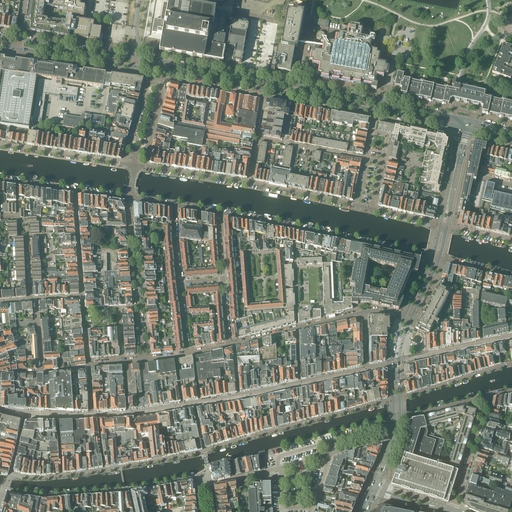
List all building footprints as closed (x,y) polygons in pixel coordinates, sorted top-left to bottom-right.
[(29,0),(26,20),(26,21),(27,21),(26,30),(31,31),(40,32),(44,33),(50,33),(51,34),(51,31),(55,32),(55,33),(55,34),(56,34),(69,36),(70,36),(70,32),(74,33),(74,36),(74,37),(78,38),(83,38),(84,38),(88,39),(89,39),(90,39),(89,39),(90,39),(94,40),(95,40),(99,41),(100,41),(101,33),(107,34),(108,25),(107,25),(106,26),(105,26),(100,25),(100,28),(99,28),(98,28),(94,27),(94,26),(94,22),(78,20),(76,20),(76,23),(73,22),(74,15),(79,16),(83,16),(84,17),(85,8),(85,6),(82,6),(81,6),(81,4),(79,4),(79,0),(29,0)] [(171,0),(171,5),(172,3),(176,4),(176,0),(189,0),(191,3),(195,4),(197,2),(197,1),(202,1),(202,3),(208,4),(208,0),(210,0),(209,10),(214,10),(215,0),(171,0)] [(152,32),(152,33),(162,34),(162,40),(161,41),(160,46),(160,50),(160,51),(161,51),(164,52),(171,53),(182,55),(202,58),(222,62),(223,62),(223,61),(224,58),(225,52),(226,47),(225,47),(224,47),(225,40),(226,33),(225,33),(224,33),(224,30),(225,28),(231,29),(227,46),(235,47),(234,52),(233,61),(235,62),(235,61),(240,62),(239,63),(240,63),(241,63),(241,62),(242,59),(242,58),(242,57),(243,54),(243,53),(244,49),(244,48),(244,47),(246,47),(247,47),(247,43),(245,42),(245,41),(246,40),(246,37),(246,36),(247,31),(247,30),(248,27),(248,25),(248,24),(238,22),(236,22),(232,21),(231,24),(226,23),(227,14),(216,13),(215,13),(215,12),(216,11),(214,10),(209,10),(176,4),(172,3),(171,5),(170,4),(164,3),(163,4),(161,20),(155,19),(154,21),(152,32)] [(6,28),(8,14),(9,11),(9,8),(7,7),(6,16),(3,15),(2,23),(1,23),(0,27),(1,27),(6,28)] [(281,46),(295,49),(297,49),(304,14),(288,11),(281,46)] [(329,21),(314,18),(313,25),(328,27),(329,21)] [(389,33),(391,24),(379,22),(376,22),(375,28),(375,29),(374,33),(389,36),(389,33)] [(379,43),(376,43),(374,42),(375,36),(369,35),(370,34),(370,31),(359,29),(360,26),(352,25),(352,27),(341,25),(339,36),(328,34),(327,39),(324,38),(325,35),(324,35),(324,34),(324,33),(323,33),(323,32),(322,32),(321,31),(320,31),(319,31),(319,32),(318,32),(317,32),(317,33),(317,34),(316,34),(316,35),(316,36),(316,37),(317,38),(318,39),(319,40),(320,40),(321,40),(320,43),(316,43),(314,53),(310,53),(309,60),(312,61),(311,72),(321,74),(321,77),(371,86),(371,89),(376,90),(377,84),(382,85),(384,74),(388,75),(389,67),(385,66),(387,56),(377,54),(379,43)] [(511,47),(503,44),(492,73),(510,80),(511,77),(511,76),(511,47)] [(295,49),(281,46),(279,46),(276,59),(273,59),(271,71),(274,71),(275,71),(277,71),(278,70),(290,72),(293,57),(295,49)] [(60,66),(16,60),(10,59),(5,58),(3,72),(4,73),(14,74),(37,78),(30,122),(35,122),(38,123),(42,123),(46,94),(56,96),(60,96),(60,95),(77,97),(78,88),(67,87),(68,84),(82,86),(82,84),(109,88),(111,74),(60,66)] [(395,85),(394,86),(397,86),(400,87),(400,88),(401,88),(400,93),(403,94),(406,94),(409,95),(411,96),(414,96),(416,97),(419,97),(422,98),(424,99),(427,99),(430,100),(433,101),(435,101),(438,102),(440,102),(442,103),(446,103),(449,104),(450,99),(452,100),(452,98),(452,99),(454,99),(455,99),(457,100),(460,100),(464,101),(469,102),(473,103),(476,104),(478,104),(479,105),(481,105),(481,106),(483,107),(482,111),(484,112),(487,113),(490,113),(493,114),(495,114),(497,115),(503,116),(506,117),(508,117),(511,118),(511,102),(509,102),(485,97),(486,91),(482,90),(482,91),(460,87),(458,86),(457,86),(455,85),(455,84),(455,82),(453,82),(452,82),(451,89),(448,89),(444,88),(438,87),(437,86),(426,84),(425,84),(420,83),(414,81),(413,81),(412,81),(407,80),(403,79),(403,80),(402,80),(404,74),(397,72),(396,78),(395,81),(395,82),(395,84),(395,85)] [(33,102),(37,78),(14,74),(4,73),(0,98),(0,120),(0,121),(0,122),(0,123),(0,125),(6,126),(10,127),(29,130),(30,122),(33,102)] [(140,92),(141,90),(141,88),(141,85),(142,86),(144,78),(133,77),(111,74),(109,88),(110,88),(110,85),(131,88),(131,89),(135,90),(135,91),(140,92)] [(178,91),(179,84),(170,82),(168,89),(178,91)] [(176,96),(175,102),(178,102),(182,103),(185,104),(185,99),(187,86),(179,84),(178,91),(176,96)] [(210,102),(207,121),(210,121),(214,100),(215,91),(210,90),(209,100),(209,102),(210,102)] [(214,100),(210,121),(213,122),(217,100),(219,91),(215,91),(214,100)] [(212,129),(212,130),(231,133),(231,130),(232,125),(227,124),(220,123),(223,106),(224,106),(227,93),(219,91),(217,100),(213,122),(212,129)] [(109,93),(106,113),(115,115),(118,103),(116,103),(118,97),(119,95),(119,93),(118,93),(117,95),(109,93)] [(227,106),(226,109),(230,110),(230,106),(235,107),(236,102),(237,95),(231,94),(228,106),(227,106)] [(235,107),(235,110),(238,111),(239,111),(242,111),(243,102),(244,96),(237,95),(236,102),(235,107)] [(243,102),(242,111),(251,113),(252,111),(253,102),(254,98),(244,96),(243,102)] [(135,108),(137,102),(125,99),(123,99),(118,97),(116,103),(118,103),(125,105),(135,108)] [(182,103),(178,102),(175,102),(165,99),(164,103),(176,106),(184,109),(185,104),(182,103)] [(291,131),(293,117),(289,116),(291,105),(277,102),(267,100),(266,102),(265,109),(269,110),(265,132),(265,133),(264,136),(268,137),(269,137),(273,138),(280,139),(281,135),(287,136),(286,140),(289,141),(289,139),(291,131)] [(176,106),(164,103),(163,108),(174,111),(178,112),(183,113),(184,109),(176,106)] [(136,108),(125,105),(122,117),(132,120),(136,108)] [(298,117),(300,106),(295,105),(293,117),(291,126),(291,131),(295,131),(296,131),(296,129),(294,128),(295,123),(296,117),(298,117)] [(226,109),(225,116),(234,118),(234,116),(237,117),(238,111),(235,110),(235,107),(230,106),(230,110),(226,109)] [(301,126),(304,111),(304,107),(302,107),(300,107),(300,106),(298,117),(298,119),(300,119),(299,125),(297,125),(296,129),(296,131),(294,142),(297,142),(299,131),(301,131),(302,126),(301,126)] [(163,108),(162,112),(175,116),(177,117),(178,113),(181,114),(180,117),(182,118),(183,114),(183,113),(178,112),(174,111),(163,108)] [(237,121),(236,125),(244,126),(255,128),(257,114),(251,113),(242,111),(239,111),(238,111),(237,117),(238,117),(237,121)] [(174,116),(175,116),(162,112),(160,116),(174,120),(174,121),(176,122),(177,119),(174,118),(174,116)] [(331,112),(329,123),(328,126),(333,126),(334,124),(352,127),(353,122),(360,123),(369,125),(370,120),(370,119),(331,112)] [(104,127),(105,118),(106,117),(82,113),(81,118),(64,115),(63,127),(80,129),(81,124),(104,127)] [(129,130),(130,126),(132,120),(122,117),(115,115),(112,126),(115,126),(114,132),(111,132),(111,133),(127,137),(128,133),(129,130)] [(174,120),(160,116),(160,117),(160,118),(159,119),(159,120),(159,121),(172,125),(174,121),(174,120)] [(232,125),(231,130),(243,133),(254,135),(255,128),(244,126),(236,125),(237,121),(233,120),(233,121),(232,125)] [(172,125),(159,121),(158,125),(173,130),(175,125),(172,125)] [(174,121),(172,125),(175,125),(173,130),(172,134),(173,135),(173,136),(172,139),(178,141),(177,142),(183,144),(183,147),(185,147),(185,149),(190,150),(201,152),(202,152),(203,143),(206,128),(205,128),(205,127),(199,126),(193,125),(188,124),(182,123),(179,122),(176,122),(174,121)] [(206,128),(203,143),(208,144),(217,146),(218,141),(241,146),(242,139),(243,133),(231,130),(231,133),(212,130),(212,129),(213,122),(210,121),(207,121),(206,128)] [(28,137),(27,145),(35,146),(37,133),(35,133),(36,124),(38,124),(38,123),(35,122),(34,126),(33,126),(32,132),(29,132),(28,137)] [(393,135),(391,142),(392,143),(392,142),(396,143),(398,135),(408,137),(407,142),(429,147),(430,142),(438,144),(436,153),(425,150),(422,168),(418,183),(423,184),(432,186),(432,185),(440,187),(445,166),(444,165),(447,150),(448,150),(449,144),(447,143),(447,141),(446,141),(444,138),(443,138),(443,135),(437,133),(396,124),(395,125),(393,135)] [(173,130),(158,125),(157,130),(165,132),(166,131),(170,132),(170,133),(172,134),(173,130)] [(28,137),(10,134),(9,134),(9,130),(9,129),(7,128),(6,134),(5,134),(0,133),(0,140),(4,141),(8,142),(9,142),(27,145),(28,137)] [(85,138),(85,137),(86,130),(80,129),(79,135),(76,152),(87,154),(88,142),(89,142),(89,139),(85,138)] [(358,129),(356,136),(366,138),(367,136),(367,134),(367,131),(368,131),(359,129),(358,129)] [(173,135),(172,134),(170,133),(165,132),(157,130),(156,131),(155,133),(156,134),(155,134),(158,135),(168,138),(172,139),(173,136),(173,135)] [(45,148),(47,132),(43,131),(43,134),(37,133),(35,146),(44,147),(44,148),(45,148)] [(96,141),(96,144),(94,155),(96,155),(102,156),(106,136),(107,132),(105,131),(105,133),(90,131),(89,137),(92,138),(92,141),(96,141)] [(126,142),(127,137),(111,133),(109,132),(107,132),(106,136),(108,137),(115,139),(120,140),(126,142)] [(243,133),(242,139),(243,139),(243,140),(253,142),(254,135),(243,133)] [(356,136),(355,142),(365,144),(365,142),(366,139),(366,138),(356,136)] [(163,146),(163,147),(164,147),(163,149),(162,155),(160,165),(166,166),(169,149),(170,144),(171,140),(166,138),(165,138),(164,143),(163,146)] [(115,158),(119,147),(119,146),(120,140),(115,139),(115,140),(119,141),(118,144),(114,143),(110,157),(115,158)] [(242,139),(241,146),(242,146),(243,146),(252,148),(253,142),(243,140),(243,139),(242,139)] [(202,152),(199,171),(205,172),(208,155),(213,155),(213,154),(216,154),(217,151),(209,150),(209,149),(208,147),(208,144),(203,143),(202,152)] [(484,155),(486,145),(478,143),(478,144),(473,144),(467,173),(466,172),(460,201),(466,202),(467,200),(467,198),(469,198),(472,184),(478,185),(480,176),(479,176),(480,171),(483,160),(483,159),(484,155)] [(158,146),(157,149),(154,164),(160,165),(162,155),(163,149),(164,147),(163,147),(158,146)] [(493,157),(496,147),(491,146),(488,161),(487,161),(492,162),(493,160),(492,160),(491,160),(491,156),(493,157)] [(121,159),(124,148),(119,147),(115,158),(116,158),(121,159)] [(503,159),(505,149),(500,148),(497,163),(501,164),(502,162),(499,162),(500,158),(503,159)] [(155,152),(151,152),(147,163),(154,164),(157,149),(156,149),(155,152)] [(187,169),(190,155),(190,150),(185,149),(184,152),(188,153),(187,157),(184,156),(182,168),(187,169)] [(217,151),(216,154),(220,155),(220,154),(223,155),(227,156),(227,159),(233,160),(231,174),(229,174),(229,176),(237,177),(239,160),(240,156),(239,156),(239,155),(236,154),(234,154),(234,152),(222,150),(217,149),(217,151)] [(313,151),(311,161),(319,163),(321,155),(321,153),(313,151)] [(190,155),(187,169),(199,171),(202,152),(201,152),(200,157),(199,157),(198,158),(197,158),(197,157),(198,156),(190,155)] [(213,155),(212,160),(215,161),(213,173),(217,174),(218,168),(219,163),(220,155),(216,154),(213,154),(213,155)] [(218,168),(217,174),(222,175),(223,162),(226,163),(227,159),(227,156),(223,155),(222,160),(223,161),(223,164),(219,163),(218,168)] [(338,155),(337,155),(336,166),(337,166),(348,168),(359,170),(361,160),(338,155)] [(226,163),(224,175),(229,176),(229,174),(231,174),(233,160),(227,159),(226,163)] [(290,163),(280,161),(280,163),(282,163),(281,168),(289,170),(290,163)] [(401,167),(401,165),(388,162),(386,167),(403,171),(404,168),(401,167)] [(497,163),(494,175),(499,176),(509,178),(510,174),(505,173),(506,170),(500,168),(501,164),(497,163)] [(316,172),(312,192),(318,193),(320,180),(321,178),(321,173),(322,167),(318,166),(318,170),(320,170),(320,173),(316,172)] [(358,175),(359,170),(348,168),(337,166),(336,174),(341,175),(342,172),(350,173),(358,175)] [(283,171),(277,170),(274,184),(279,185),(281,185),(283,171)] [(283,171),(281,185),(281,186),(287,187),(289,175),(288,175),(289,172),(283,171)] [(309,179),(307,191),(312,192),(316,172),(310,172),(309,179)] [(344,177),(340,198),(341,198),(345,199),(346,199),(348,185),(348,181),(349,178),(350,173),(342,172),(341,175),(341,176),(344,177)] [(336,177),(339,178),(336,197),(340,198),(344,177),(341,176),(341,175),(336,174),(336,177)] [(400,183),(402,178),(399,177),(385,174),(384,179),(400,183)] [(309,180),(290,176),(288,187),(307,191),(309,179),(309,180)] [(336,177),(331,176),(330,182),(328,195),(333,196),(336,180),(336,177)] [(325,181),(326,179),(324,179),(324,181),(320,180),(318,193),(323,194),(325,181)] [(485,186),(482,200),(483,201),(491,203),(489,209),(511,214),(511,196),(494,192),(496,184),(486,182),(485,186)] [(382,188),(390,190),(389,192),(390,192),(394,193),(395,188),(397,189),(397,187),(383,184),(382,188)] [(16,186),(7,185),(7,195),(7,200),(16,200),(16,186)] [(400,201),(398,210),(402,212),(407,191),(408,186),(404,185),(402,190),(400,201)] [(382,188),(380,196),(384,197),(385,192),(388,193),(388,192),(389,192),(390,190),(382,188)] [(395,188),(394,193),(392,199),(400,201),(402,190),(397,189),(395,188)] [(46,202),(46,190),(35,189),(35,199),(35,202),(38,202),(37,209),(34,209),(34,205),(35,205),(35,202),(31,202),(30,202),(30,206),(25,206),(25,210),(24,210),(24,211),(30,211),(30,209),(31,209),(31,218),(37,217),(41,217),(41,209),(41,208),(41,207),(46,207),(46,202)] [(52,191),(46,190),(46,202),(46,207),(41,207),(41,208),(41,209),(51,209),(51,207),(52,191)] [(415,193),(414,193),(409,213),(413,214),(416,202),(418,195),(418,194),(419,192),(415,191),(415,193)] [(73,195),(72,194),(67,193),(67,205),(67,208),(67,209),(62,208),(57,208),(57,211),(66,212),(66,214),(74,214),(73,195)] [(101,198),(94,197),(96,219),(91,218),(91,223),(91,225),(101,225),(101,224),(101,222),(101,198)] [(117,214),(117,201),(106,199),(107,210),(107,212),(107,213),(111,214),(111,209),(113,209),(113,212),(115,212),(115,219),(118,219),(117,214)] [(400,201),(392,199),(390,209),(398,210),(400,201)] [(488,215),(489,209),(491,203),(483,201),(482,200),(478,215),(482,216),(479,229),(484,230),(487,217),(488,215)] [(416,202),(413,214),(420,215),(422,203),(416,202)] [(466,203),(460,202),(458,212),(460,212),(464,213),(466,203)] [(142,222),(142,204),(135,203),(133,204),(134,223),(137,223),(139,221),(142,222)] [(142,222),(142,224),(142,226),(142,227),(143,227),(143,226),(147,227),(147,222),(152,223),(152,220),(147,220),(147,205),(142,204),(142,222)] [(41,209),(41,217),(42,217),(42,227),(54,227),(53,222),(50,222),(50,219),(50,218),(50,213),(51,213),(51,209),(41,209)] [(509,236),(511,223),(511,214),(489,209),(488,215),(487,217),(494,219),(491,232),(505,235),(509,236)] [(464,213),(460,212),(458,224),(475,228),(478,216),(464,213)] [(106,222),(106,226),(126,227),(125,213),(120,213),(117,214),(118,219),(117,220),(107,220),(106,222)] [(494,219),(487,217),(484,230),(491,232),(494,219)] [(232,225),(232,219),(225,218),(224,219),(225,228),(228,228),(228,225),(232,225)] [(186,226),(184,226),(180,225),(179,225),(179,239),(201,241),(202,227),(202,222),(197,222),(197,223),(198,228),(186,226)] [(242,239),(239,239),(239,243),(241,243),(241,242),(246,242),(250,242),(255,242),(253,223),(249,222),(250,239),(247,238),(244,238),(242,237),(242,239)] [(266,242),(266,239),(265,225),(266,225),(262,225),(262,224),(260,224),(258,223),(257,224),(253,223),(255,242),(258,241),(258,234),(257,234),(257,233),(260,233),(262,234),(263,242),(266,242)] [(212,227),(208,227),(209,242),(217,241),(216,230),(212,229),(212,227)] [(228,228),(225,228),(226,238),(232,238),(233,238),(233,231),(232,231),(229,231),(228,228)] [(294,231),(292,230),(288,230),(288,242),(284,242),(284,246),(285,246),(285,249),(285,252),(286,256),(286,259),(283,260),(283,264),(284,263),(284,262),(293,262),(292,240),(295,241),(296,241),(296,240),(296,232),(295,232),(296,231),(294,231)] [(94,233),(80,233),(81,241),(92,241),(91,240),(94,240),(94,235),(94,233)] [(306,233),(303,250),(313,252),(313,248),(314,247),(312,246),(315,235),(306,233)] [(321,252),(323,237),(315,235),(312,246),(314,247),(313,248),(317,249),(316,250),(315,250),(315,254),(317,255),(316,256),(318,257),(318,255),(320,255),(320,253),(321,252)] [(331,253),(333,239),(323,237),(321,252),(320,253),(322,254),(322,252),(324,252),(325,252),(331,253)] [(250,242),(251,251),(259,251),(258,243),(258,241),(255,242),(250,242)] [(335,255),(332,255),(331,259),(330,262),(341,263),(342,260),(345,242),(338,241),(335,255)] [(266,242),(263,242),(263,251),(268,250),(275,250),(276,250),(285,249),(285,246),(284,246),(280,245),(279,245),(279,248),(272,248),(272,244),(266,242)] [(345,242),(342,260),(348,261),(351,243),(345,242)] [(356,244),(351,243),(348,261),(353,262),(354,259),(354,258),(356,244)] [(359,260),(362,246),(362,245),(356,244),(354,258),(354,259),(359,260)] [(362,246),(359,260),(359,262),(354,261),(350,285),(351,286),(351,290),(351,298),(351,303),(351,304),(358,304),(358,303),(369,304),(399,310),(403,299),(402,299),(400,298),(401,296),(406,284),(407,283),(407,282),(407,281),(408,279),(410,276),(411,273),(408,272),(409,271),(412,272),(414,272),(416,273),(417,273),(418,268),(419,267),(419,266),(419,264),(421,259),(420,259),(418,258),(415,258),(386,251),(362,246)] [(101,251),(101,263),(101,267),(101,272),(104,272),(107,272),(107,263),(107,262),(106,253),(108,253),(108,254),(109,254),(109,253),(111,253),(111,262),(111,263),(111,269),(116,269),(116,267),(116,263),(116,259),(116,256),(116,252),(116,249),(106,249),(102,249),(101,250),(101,251)] [(97,260),(97,263),(101,263),(101,251),(94,251),(82,251),(82,256),(87,256),(89,257),(96,256),(99,257),(99,259),(99,260),(97,260)] [(294,282),(294,271),(292,271),(292,265),(288,265),(288,266),(286,266),(286,264),(284,264),(285,268),(285,272),(285,277),(285,282),(285,286),(286,289),(287,289),(287,287),(289,287),(289,288),(293,287),(293,282),(294,282)] [(446,281),(445,286),(451,287),(452,279),(455,267),(450,266),(447,277),(446,281)] [(458,276),(461,277),(463,268),(459,267),(456,280),(452,279),(451,284),(453,284),(453,283),(457,283),(458,280),(457,280),(458,276)] [(466,277),(463,287),(464,288),(472,290),(473,285),(476,271),(475,271),(474,271),(469,270),(469,269),(469,270),(468,269),(467,269),(466,277)] [(129,271),(116,272),(111,272),(107,272),(104,272),(104,278),(107,278),(107,280),(107,283),(108,283),(109,290),(113,290),(113,286),(112,277),(115,277),(130,276),(129,271)] [(505,278),(497,276),(487,274),(485,275),(483,287),(483,288),(486,288),(486,290),(490,291),(490,289),(491,285),(492,285),(492,287),(502,289),(505,278)] [(511,278),(509,278),(509,279),(505,278),(502,289),(504,289),(504,291),(506,291),(506,290),(510,291),(510,292),(511,292),(511,278)] [(423,314),(415,329),(422,333),(423,333),(424,333),(425,333),(427,333),(427,334),(432,334),(438,334),(438,330),(438,329),(439,329),(439,320),(438,320),(438,318),(439,318),(446,318),(446,312),(451,311),(451,306),(450,301),(450,296),(450,294),(452,290),(452,289),(451,289),(450,288),(451,287),(445,286),(446,281),(441,280),(427,307),(423,314)] [(164,294),(163,285),(163,282),(158,282),(157,282),(151,282),(146,281),(145,281),(146,287),(159,287),(160,292),(160,294),(164,294)] [(79,294),(78,282),(69,282),(69,294),(79,294)] [(21,289),(21,290),(15,290),(16,298),(18,298),(18,297),(20,296),(20,298),(21,298),(27,297),(26,289),(21,289)] [(295,306),(295,295),(293,295),(293,289),(289,290),(288,290),(287,289),(286,289),(286,291),(286,295),(286,304),(286,307),(287,311),(289,311),(289,312),(294,311),(294,306),(295,306)] [(507,305),(507,297),(487,293),(488,291),(482,290),(482,293),(481,302),(500,306),(500,309),(496,309),(497,310),(498,320),(497,320),(497,322),(501,322),(501,325),(482,328),(482,336),(483,338),(508,333),(508,324),(508,323),(506,323),(505,307),(507,307),(507,305)] [(98,291),(96,291),(85,292),(86,301),(95,300),(95,296),(103,296),(103,295),(98,295),(98,291)] [(101,300),(103,299),(103,296),(95,296),(95,300),(86,301),(86,307),(87,308),(90,308),(100,307),(100,301),(101,301),(101,300)] [(351,309),(351,307),(350,307),(348,307),(348,303),(351,303),(351,298),(343,299),(343,304),(332,304),(332,301),(323,302),(324,314),(326,314),(326,317),(343,312),(343,311),(349,309),(351,309)] [(47,310),(47,301),(39,302),(40,313),(48,313),(48,310),(47,310)] [(479,302),(473,302),(472,302),(472,306),(470,306),(470,310),(470,323),(470,325),(470,329),(477,329),(478,330),(479,330),(479,302)] [(0,328),(10,326),(9,315),(8,305),(0,305),(0,328)] [(321,318),(320,311),(315,311),(315,308),(304,308),(304,311),(299,312),(299,323),(321,318)] [(285,318),(287,326),(296,324),(295,313),(289,313),(289,317),(285,318)] [(15,314),(9,315),(10,326),(10,330),(11,335),(13,334),(17,333),(15,320),(16,319),(15,314)] [(239,319),(234,320),(238,339),(256,334),(254,326),(251,314),(248,314),(247,314),(247,315),(248,317),(239,319)] [(378,338),(386,338),(387,338),(387,335),(388,335),(388,332),(388,329),(389,329),(389,325),(390,325),(390,321),(391,321),(390,321),(390,318),(389,318),(389,316),(380,316),(380,314),(368,314),(369,338),(378,338)] [(128,318),(122,319),(123,323),(126,323),(126,327),(134,326),(133,318),(128,318)] [(343,322),(337,323),(337,325),(337,334),(338,333),(343,332),(343,331),(353,329),(353,344),(362,344),(362,339),(362,338),(362,337),(362,333),(362,331),(362,329),(362,324),(361,324),(361,321),(359,321),(359,319),(355,319),(351,320),(346,321),(343,321),(343,322)] [(443,320),(439,320),(439,329),(438,329),(438,330),(443,330),(443,334),(439,334),(440,348),(439,348),(446,347),(445,334),(447,334),(447,323),(443,323),(443,320)] [(465,320),(461,320),(461,325),(461,342),(461,343),(471,341),(470,329),(470,325),(468,325),(468,320),(465,320)] [(328,328),(327,325),(318,327),(319,338),(319,339),(321,339),(321,337),(326,336),(326,338),(328,338),(328,336),(329,335),(328,328)] [(36,335),(34,326),(31,327),(27,327),(27,330),(29,330),(30,336),(32,336),(36,336),(36,335)] [(213,327),(209,327),(204,328),(205,332),(207,331),(209,332),(210,344),(215,343),(214,338),(214,333),(214,327),(213,327)] [(319,338),(318,327),(309,329),(299,331),(299,339),(300,346),(300,358),(309,357),(310,377),(311,377),(314,376),(314,375),(315,375),(316,376),(314,338),(319,338)] [(107,337),(107,329),(97,330),(97,338),(100,338),(100,336),(102,335),(102,337),(107,337)] [(477,329),(470,329),(471,341),(475,340),(475,331),(478,331),(478,330),(477,329)] [(0,339),(11,335),(10,330),(0,332),(0,339)] [(97,338),(97,330),(88,330),(89,339),(97,338)] [(331,335),(329,335),(328,336),(328,338),(331,338),(331,347),(331,351),(337,351),(337,346),(342,345),(350,345),(350,340),(340,341),(341,341),(337,342),(337,334),(335,335),(335,331),(333,331),(330,332),(331,335)] [(0,339),(0,343),(2,343),(8,341),(8,344),(15,342),(13,334),(11,335),(0,339)] [(225,340),(224,334),(219,335),(219,336),(217,336),(217,335),(216,335),(216,338),(214,338),(215,343),(224,341),(225,340)] [(328,347),(328,338),(326,338),(326,336),(321,337),(321,339),(319,339),(320,348),(325,348),(326,356),(327,373),(332,373),(331,354),(331,351),(331,347),(328,347)] [(277,351),(276,340),(275,337),(258,341),(261,352),(260,355),(260,362),(267,362),(277,360),(276,360),(277,352),(277,351)] [(319,339),(319,338),(314,338),(316,376),(322,375),(321,357),(326,356),(325,348),(320,348),(319,339)] [(18,351),(25,351),(33,350),(32,345),(22,346),(20,341),(15,344),(15,342),(8,344),(8,341),(2,343),(3,347),(0,347),(0,356),(17,348),(18,349),(18,351)] [(51,342),(43,343),(44,353),(44,354),(47,354),(51,354),(59,353),(58,341),(51,342)] [(102,341),(89,342),(90,350),(95,349),(94,346),(93,346),(93,345),(98,345),(98,346),(103,346),(102,344),(102,341)] [(504,343),(497,345),(499,354),(505,353),(505,354),(504,343)] [(156,344),(151,344),(151,354),(160,353),(159,348),(159,344),(156,344)] [(363,362),(363,353),(353,353),(353,344),(350,345),(342,345),(342,356),(344,356),(344,357),(346,356),(347,370),(352,368),(357,367),(360,366),(361,366),(363,364),(363,362)] [(363,352),(362,345),(363,345),(363,344),(362,344),(353,344),(353,353),(363,353),(363,352)] [(98,353),(98,346),(98,345),(93,345),(93,346),(94,346),(95,349),(90,350),(90,358),(95,358),(95,353),(98,353)] [(111,356),(111,350),(111,349),(110,346),(108,346),(108,345),(105,345),(105,346),(103,346),(103,352),(103,357),(108,357),(111,356)] [(342,356),(342,345),(337,346),(337,351),(331,351),(331,354),(337,354),(337,360),(336,361),(337,372),(342,370),(342,363),(342,356)] [(497,345),(491,346),(492,353),(492,355),(499,354),(497,345)] [(484,357),(482,358),(483,362),(481,363),(482,369),(488,368),(486,355),(492,353),(491,346),(483,347),(484,352),(483,352),(484,355),(484,357)] [(474,349),(469,350),(471,357),(474,356),(475,357),(480,356),(480,355),(484,355),(483,352),(484,352),(483,347),(474,349)] [(17,348),(0,356),(0,362),(5,360),(13,359),(13,364),(19,363),(19,358),(18,358),(17,351),(18,351),(18,349),(17,348)] [(119,348),(111,349),(111,350),(114,349),(115,356),(118,356),(119,356),(120,355),(119,355),(119,348)] [(224,357),(233,356),(233,353),(233,350),(232,348),(224,350),(224,357)] [(85,356),(84,350),(75,351),(71,351),(71,352),(59,353),(60,358),(60,359),(61,359),(64,358),(68,358),(70,358),(85,356)] [(471,357),(469,350),(464,352),(465,360),(466,365),(472,363),(472,361),(471,361),(471,357)] [(33,359),(33,357),(26,357),(25,351),(18,351),(17,351),(18,358),(19,358),(19,363),(26,363),(26,362),(34,362),(34,363),(37,363),(37,358),(33,359)] [(465,360),(464,352),(457,353),(459,362),(460,362),(465,360)] [(211,357),(211,353),(203,355),(195,356),(198,374),(199,382),(209,380),(208,373),(213,373),(216,396),(222,395),(223,395),(221,379),(223,379),(222,373),(226,372),(225,369),(225,363),(225,360),(219,361),(212,361),(211,357)] [(499,354),(492,355),(494,366),(507,362),(507,360),(502,361),(501,360),(500,360),(499,354)] [(246,357),(242,357),(237,358),(238,363),(241,363),(241,364),(248,364),(248,366),(255,365),(255,370),(256,370),(256,373),(255,373),(257,389),(260,388),(260,382),(261,381),(259,363),(260,362),(260,355),(256,356),(252,356),(246,357)] [(192,357),(179,359),(179,360),(178,360),(181,383),(183,398),(183,401),(198,399),(195,379),(193,361),(192,357)] [(305,378),(310,377),(309,357),(300,358),(300,362),(302,362),(302,361),(304,361),(305,378)] [(278,366),(278,368),(279,384),(287,383),(287,382),(286,363),(286,359),(284,359),(284,367),(281,367),(281,360),(278,360),(278,364),(278,366)] [(278,360),(277,360),(267,362),(267,364),(270,364),(272,386),(278,385),(277,368),(271,368),(271,366),(276,366),(277,366),(277,365),(278,364),(278,360)] [(427,369),(425,360),(413,363),(412,363),(414,376),(413,376),(414,377),(414,378),(418,377),(418,379),(420,379),(420,378),(420,374),(422,373),(429,371),(429,369),(427,369)] [(460,362),(462,376),(468,374),(466,365),(465,360),(460,362)] [(158,363),(148,364),(150,383),(166,381),(167,387),(173,386),(175,403),(180,402),(174,361),(158,363)] [(227,363),(225,363),(225,369),(234,368),(234,361),(227,361),(227,363)] [(267,362),(260,362),(259,363),(261,381),(260,382),(260,388),(261,388),(266,386),(266,381),(268,381),(267,374),(266,374),(265,364),(267,364),(267,362)] [(448,364),(447,365),(447,366),(450,380),(456,378),(455,373),(456,373),(455,369),(457,369),(456,362),(454,363),(453,363),(452,363),(452,366),(448,367),(448,364)] [(19,363),(13,364),(0,367),(0,372),(0,373),(26,369),(26,363),(19,363)] [(241,363),(238,363),(238,367),(243,366),(243,368),(248,368),(249,372),(251,390),(256,389),(257,389),(255,373),(256,373),(256,370),(255,370),(255,365),(248,366),(248,364),(241,364),(241,363)] [(414,376),(412,363),(406,365),(405,366),(405,379),(408,378),(408,376),(411,376),(413,376),(414,376)] [(132,373),(134,373),(140,372),(139,364),(131,365),(132,373)] [(150,383),(148,364),(143,364),(146,394),(147,394),(151,394),(150,386),(150,383)] [(135,382),(135,377),(134,373),(132,373),(131,365),(126,365),(129,405),(129,409),(137,409),(136,396),(137,396),(136,392),(136,387),(135,382)] [(100,376),(100,374),(100,367),(94,368),(91,368),(92,376),(100,376)] [(225,369),(226,372),(226,378),(235,377),(234,368),(225,369)] [(248,368),(243,368),(244,372),(239,372),(239,373),(242,373),(243,376),(244,391),(250,390),(251,390),(249,372),(248,368)] [(104,374),(100,374),(100,376),(92,376),(92,382),(102,382),(110,381),(109,378),(109,374),(109,370),(103,371),(104,374)] [(431,370),(429,371),(422,373),(420,374),(420,378),(420,379),(421,389),(432,386),(431,370)] [(77,376),(76,371),(71,372),(53,373),(49,374),(49,375),(49,410),(56,410),(73,411),(74,411),(73,395),(72,395),(72,391),(80,390),(80,389),(79,388),(79,384),(79,382),(78,382),(77,382),(76,377),(77,376)] [(213,397),(216,396),(213,373),(208,373),(209,380),(209,382),(209,386),(211,385),(213,397)] [(365,384),(365,388),(366,389),(373,388),(375,388),(374,387),(374,382),(376,382),(375,380),(376,380),(376,378),(375,378),(375,373),(370,374),(371,381),(367,382),(367,384),(365,384)] [(2,375),(1,383),(15,383),(15,374),(14,374),(2,375)] [(36,389),(36,375),(35,375),(33,375),(33,374),(27,374),(27,379),(22,379),(23,387),(22,387),(22,390),(27,390),(27,389),(35,389),(36,389)] [(43,387),(43,376),(43,374),(38,374),(36,375),(36,389),(35,389),(35,392),(38,392),(38,389),(38,387),(43,387)] [(366,392),(366,389),(365,388),(365,384),(362,385),(362,382),(361,376),(353,377),(353,384),(352,384),(353,390),(354,390),(358,390),(358,393),(366,392)] [(119,377),(117,377),(116,377),(115,377),(111,377),(109,378),(110,381),(110,390),(110,394),(112,411),(119,411),(118,395),(118,391),(117,391),(116,387),(124,387),(123,377),(119,377)] [(235,377),(226,378),(228,394),(235,393),(236,391),(235,377)] [(345,398),(344,400),(344,402),(345,410),(348,409),(348,402),(355,401),(354,390),(353,390),(352,384),(353,384),(353,377),(346,379),(347,396),(344,396),(345,398)] [(347,396),(346,379),(345,379),(338,381),(339,395),(339,397),(340,397),(343,397),(344,396),(347,396)] [(110,381),(102,382),(103,387),(100,388),(100,387),(93,388),(93,391),(110,390),(110,381)] [(166,387),(167,387),(166,381),(150,383),(150,386),(157,385),(158,389),(163,389),(164,404),(169,403),(167,388),(166,388),(166,387)] [(331,382),(332,393),(332,395),(339,395),(338,381),(331,382)] [(209,386),(209,382),(208,383),(203,384),(204,387),(207,387),(208,397),(213,397),(211,385),(209,386)] [(331,382),(323,384),(324,396),(326,396),(332,395),(332,393),(331,382)] [(376,382),(374,382),(374,387),(377,386),(377,387),(378,387),(379,391),(387,389),(387,384),(380,385),(380,382),(376,383),(376,382)] [(204,387),(203,384),(199,385),(201,399),(208,397),(207,387),(204,387)] [(316,385),(315,386),(316,395),(317,400),(318,399),(318,401),(321,401),(320,399),(324,398),(323,389),(322,384),(316,385)] [(159,405),(158,389),(157,385),(150,386),(151,394),(152,406),(159,405)] [(173,386),(167,387),(166,387),(166,388),(167,388),(169,403),(175,403),(173,386)] [(373,388),(366,389),(366,392),(367,403),(375,401),(373,389),(373,388)] [(387,389),(379,391),(379,392),(381,392),(381,394),(379,394),(380,400),(387,398),(388,397),(387,389)] [(16,408),(15,390),(8,390),(8,391),(7,391),(7,393),(8,393),(9,395),(8,395),(8,397),(8,399),(9,399),(9,408),(16,408)] [(81,403),(80,393),(80,392),(80,391),(80,390),(72,391),(72,395),(73,395),(74,411),(81,411),(81,403)] [(290,400),(290,391),(284,392),(286,407),(289,407),(289,404),(292,403),(292,402),(292,399),(290,400)] [(142,392),(137,392),(137,397),(142,397),(143,408),(144,408),(148,407),(147,395),(142,396),(142,392)] [(366,392),(358,393),(359,400),(359,401),(361,401),(361,405),(367,403),(366,392)] [(35,409),(35,399),(35,398),(33,398),(32,395),(27,396),(27,397),(27,409),(28,409),(35,410),(35,409)] [(275,410),(275,409),(273,395),(268,396),(269,408),(269,412),(270,418),(271,429),(272,429),(278,428),(276,410),(275,410)] [(339,397),(339,395),(332,395),(332,402),(333,413),(341,411),(340,404),(341,404),(341,403),(340,397),(339,397)] [(359,401),(359,400),(355,401),(348,402),(348,409),(361,405),(361,401),(359,401)] [(234,422),(230,403),(226,404),(227,411),(225,412),(225,413),(225,416),(226,416),(226,419),(227,425),(228,425),(228,428),(230,428),(229,426),(229,422),(231,422),(232,422),(234,422)] [(239,417),(236,403),(230,403),(234,422),(236,422),(236,423),(239,423),(240,423),(239,417)] [(319,417),(317,403),(310,404),(310,409),(311,418),(319,417)] [(450,461),(439,457),(438,460),(442,462),(459,467),(476,410),(466,407),(467,406),(467,405),(464,406),(461,415),(464,416),(450,461)] [(461,415),(464,406),(456,408),(423,417),(427,433),(426,435),(434,438),(433,434),(432,435),(429,426),(459,418),(458,416),(461,415)] [(208,422),(205,407),(198,408),(197,408),(199,420),(204,419),(204,423),(208,422)] [(280,408),(275,409),(275,410),(276,410),(278,428),(283,426),(282,413),(281,408),(280,409),(280,408)] [(195,417),(193,410),(193,409),(187,410),(188,419),(195,417)] [(260,432),(257,417),(256,410),(258,410),(258,409),(251,410),(250,410),(252,419),(252,420),(254,433),(260,432)] [(189,422),(188,419),(187,410),(178,412),(180,426),(186,425),(185,423),(187,423),(186,422),(189,422)] [(246,411),(243,412),(244,414),(245,414),(246,421),(248,421),(252,420),(252,419),(250,410),(248,411),(246,411)] [(180,426),(177,411),(174,412),(173,412),(172,412),(171,412),(173,423),(172,423),(173,428),(167,429),(169,437),(172,436),(174,435),(174,437),(176,436),(176,434),(179,434),(182,433),(180,426)] [(173,423),(171,413),(165,414),(167,427),(167,429),(173,428),(172,423),(173,423)] [(156,415),(153,415),(134,418),(133,418),(135,428),(136,440),(132,440),(133,449),(139,449),(139,453),(133,454),(134,463),(139,462),(146,461),(152,460),(151,455),(150,450),(149,450),(147,451),(146,445),(149,445),(148,434),(148,429),(151,429),(158,428),(156,415)] [(2,416),(0,422),(0,431),(18,436),(19,431),(12,429),(8,428),(8,425),(19,428),(21,420),(8,417),(2,416)] [(226,423),(225,423),(224,416),(223,417),(218,417),(218,418),(220,426),(221,430),(224,442),(231,440),(228,429),(223,430),(222,424),(226,423)] [(218,418),(218,417),(211,418),(212,424),(216,423),(217,427),(220,426),(218,418)] [(244,422),(243,421),(243,419),(241,418),(241,417),(239,417),(240,423),(240,425),(237,425),(237,427),(240,437),(246,436),(244,422)] [(427,433),(423,417),(412,420),(408,424),(408,435),(409,437),(400,465),(398,465),(398,466),(391,485),(448,503),(453,484),(454,484),(457,476),(458,474),(457,474),(458,470),(441,465),(442,462),(438,460),(439,457),(444,441),(434,438),(426,435),(427,433)] [(125,418),(112,419),(112,423),(110,423),(110,424),(109,424),(109,429),(112,429),(112,434),(115,433),(116,438),(126,437),(125,418)] [(136,440),(135,428),(133,418),(128,418),(128,419),(127,419),(127,418),(125,419),(125,418),(126,437),(126,445),(127,450),(130,450),(132,449),(133,449),(132,440),(136,440)] [(271,429),(270,418),(263,419),(264,425),(263,425),(264,431),(271,429)] [(112,423),(112,419),(104,419),(106,429),(106,431),(109,431),(110,434),(112,434),(112,429),(109,429),(109,424),(110,424),(110,423),(112,423)] [(204,419),(199,420),(201,428),(208,426),(208,429),(210,429),(213,428),(212,424),(210,425),(210,422),(208,422),(204,423),(204,421),(204,419)] [(74,439),(73,420),(60,421),(61,445),(74,445),(73,439),(74,439)] [(93,429),(98,429),(97,420),(89,420),(90,434),(93,434),(93,429)] [(21,438),(40,443),(44,443),(44,442),(44,435),(39,434),(38,421),(27,421),(25,422),(25,423),(22,438),(21,438)] [(43,421),(44,435),(44,442),(50,442),(53,442),(52,436),(51,421),(43,421)] [(240,437),(237,427),(234,427),(233,424),(236,423),(236,422),(234,422),(232,422),(231,422),(229,422),(230,428),(233,427),(236,439),(240,437)] [(487,423),(486,428),(494,430),(497,430),(503,432),(504,432),(505,429),(506,427),(500,426),(487,423)] [(182,433),(179,434),(176,434),(176,436),(177,441),(183,440),(185,453),(197,450),(195,444),(193,441),(192,439),(199,438),(196,425),(191,426),(186,426),(186,425),(180,426),(182,433)] [(211,433),(210,429),(208,429),(208,426),(201,428),(202,435),(209,433),(211,433)] [(151,455),(152,460),(162,457),(159,438),(158,428),(151,429),(148,429),(148,434),(149,445),(150,450),(151,455)] [(486,428),(484,435),(492,438),(494,430),(486,428)] [(93,434),(90,434),(91,435),(90,435),(91,442),(95,442),(95,440),(94,440),(94,438),(99,437),(98,429),(93,429),(93,434)] [(224,442),(221,430),(221,431),(215,432),(215,434),(218,444),(224,442)] [(497,430),(495,437),(501,439),(503,432),(497,430)] [(0,431),(0,439),(17,442),(17,439),(17,436),(18,436),(0,431)] [(109,431),(106,431),(106,434),(101,435),(102,438),(106,438),(107,441),(108,441),(116,440),(116,446),(121,446),(126,445),(126,437),(116,438),(115,433),(112,434),(110,434),(109,431)] [(218,444),(215,434),(209,436),(210,436),(209,437),(209,438),(210,441),(209,441),(210,446),(218,444)] [(482,441),(482,442),(490,444),(491,443),(492,438),(484,435),(482,441)] [(168,437),(164,437),(167,456),(172,455),(169,437),(168,437)] [(21,438),(20,443),(42,448),(43,447),(49,446),(50,451),(58,451),(58,443),(55,443),(49,443),(47,443),(44,443),(40,443),(21,438)] [(201,449),(199,438),(192,439),(193,441),(195,444),(197,450),(201,449)] [(0,446),(14,450),(17,442),(0,439),(0,446)] [(118,465),(116,446),(116,440),(108,441),(109,452),(111,452),(111,456),(112,466),(113,466),(116,466),(118,465)] [(177,441),(177,442),(179,454),(185,453),(183,440),(177,441)] [(100,442),(94,443),(94,450),(96,450),(98,468),(103,468),(100,442)] [(482,442),(480,448),(490,451),(492,452),(494,447),(494,445),(490,444),(482,442)] [(42,448),(20,443),(19,448),(31,450),(35,451),(41,452),(46,452),(58,452),(58,451),(50,451),(49,446),(43,447),(42,448)] [(126,445),(121,446),(121,452),(124,452),(124,456),(122,456),(123,465),(129,464),(129,459),(127,459),(127,451),(126,450),(127,450),(126,445)] [(366,448),(366,453),(367,453),(367,452),(371,451),(371,453),(370,453),(378,455),(382,446),(381,445),(379,445),(366,448)] [(494,447),(492,452),(494,452),(498,454),(500,447),(494,445),(494,447)] [(14,450),(0,446),(0,453),(13,456),(15,450),(14,450)] [(500,447),(498,454),(501,455),(505,456),(507,450),(507,449),(502,448),(500,447)] [(17,458),(22,460),(24,460),(25,456),(29,457),(31,450),(19,448),(17,458)] [(490,451),(480,448),(478,452),(488,455),(492,457),(496,458),(498,454),(494,452),(493,456),(490,455),(490,454),(489,454),(490,451)] [(354,451),(352,462),(356,463),(356,464),(357,464),(358,460),(360,461),(361,458),(360,458),(361,455),(362,449),(354,451)] [(32,456),(34,456),(35,451),(31,450),(29,457),(25,456),(24,460),(22,460),(21,465),(22,466),(21,474),(26,475),(29,460),(32,456)] [(35,451),(34,456),(31,476),(36,476),(38,459),(40,459),(41,452),(35,451)] [(350,453),(347,454),(345,461),(346,461),(352,462),(354,451),(353,452),(352,451),(351,452),(350,453)] [(38,459),(36,476),(41,476),(43,458),(46,459),(46,452),(41,452),(40,459),(38,459)] [(59,461),(58,452),(46,452),(46,459),(47,459),(47,462),(51,461),(59,461)] [(105,467),(112,466),(111,456),(111,452),(109,452),(104,452),(105,467)] [(0,461),(0,462),(11,464),(13,456),(0,453),(0,461)] [(345,461),(347,454),(342,455),(341,455),(339,456),(338,456),(334,458),(333,459),(333,460),(332,461),(332,463),(331,465),(338,468),(337,470),(343,471),(346,461),(345,461)] [(259,466),(258,456),(255,457),(248,459),(253,472),(258,471),(257,467),(259,467),(259,466)] [(486,462),(487,459),(477,456),(476,461),(481,463),(487,465),(488,462),(486,462)] [(21,465),(22,460),(17,458),(14,471),(15,472),(19,473),(21,474),(22,466),(21,465)] [(253,472),(248,459),(242,460),(245,474),(253,472)] [(245,474),(242,460),(232,462),(236,476),(245,474)] [(0,461),(0,467),(2,467),(10,469),(11,464),(0,462),(0,461)] [(211,472),(213,481),(225,479),(230,478),(236,476),(233,465),(229,466),(229,461),(217,463),(211,465),(212,466),(210,467),(211,472)] [(476,462),(474,467),(482,470),(483,467),(488,468),(488,467),(481,464),(481,463),(476,461),(476,462)] [(371,468),(357,464),(356,464),(355,468),(348,466),(346,471),(343,471),(349,473),(353,472),(354,472),(368,474),(371,468)] [(338,468),(331,465),(328,476),(335,478),(341,479),(342,474),(343,471),(337,470),(338,468)] [(343,471),(342,474),(352,476),(351,481),(364,483),(367,477),(355,475),(355,474),(354,474),(354,472),(353,472),(349,473),(343,471)] [(480,477),(472,475),(469,483),(469,484),(476,486),(478,482),(483,483),(488,484),(490,481),(488,480),(480,477)] [(328,476),(325,486),(332,488),(334,488),(337,488),(338,487),(342,488),(344,480),(341,479),(335,478),(328,476)] [(226,482),(214,484),(215,492),(225,490),(228,490),(228,487),(230,487),(230,490),(236,489),(236,487),(235,480),(226,482)] [(346,484),(345,489),(360,491),(364,483),(351,481),(347,480),(346,484)] [(194,491),(193,481),(192,481),(186,482),(185,482),(186,489),(187,492),(185,493),(186,494),(187,495),(188,494),(188,492),(194,491)] [(249,490),(248,490),(249,511),(262,511),(273,511),(272,509),(271,507),(265,507),(265,505),(271,505),(271,502),(270,483),(259,483),(259,484),(253,485),(253,487),(250,487),(250,489),(249,489),(249,490)] [(498,483),(496,488),(496,489),(511,494),(511,487),(502,484),(500,484),(498,483)] [(174,485),(168,486),(171,499),(176,498),(174,485)] [(511,494),(496,489),(496,488),(494,487),(493,492),(471,486),(469,485),(465,495),(477,500),(478,499),(484,501),(483,503),(508,511),(511,497),(511,494)] [(171,499),(168,486),(157,488),(159,500),(161,506),(156,507),(156,511),(162,511),(161,507),(166,506),(165,500),(171,499)] [(159,500),(157,488),(151,489),(153,499),(154,499),(154,501),(159,500)] [(156,511),(156,507),(161,506),(159,500),(154,501),(154,499),(153,499),(151,489),(145,490),(144,490),(143,490),(142,490),(139,491),(137,491),(131,492),(135,511),(147,511),(144,499),(147,498),(148,502),(153,501),(155,506),(148,509),(148,511),(156,511)] [(333,496),(332,496),(332,499),(334,499),(345,502),(345,501),(355,504),(359,495),(352,494),(352,495),(350,494),(350,493),(348,493),(346,492),(340,491),(340,492),(340,493),(334,491),(333,494),(333,496)] [(4,501),(3,504),(10,507),(9,509),(17,511),(16,511),(31,511),(32,508),(35,498),(29,497),(22,496),(16,496),(7,493),(6,493),(6,494),(4,501)] [(463,505),(462,504),(462,505),(471,510),(475,511),(507,511),(508,511),(483,503),(484,501),(478,499),(477,500),(465,495),(463,501),(464,501),(463,505)] [(57,511),(56,511),(65,511),(65,506),(64,506),(64,503),(65,503),(64,497),(57,498),(58,506),(57,506),(58,510),(57,510),(57,511)] [(47,504),(48,499),(46,499),(43,499),(41,499),(38,511),(45,511),(46,509),(47,504)] [(52,511),(52,507),(53,507),(53,499),(48,499),(47,504),(46,509),(45,511),(52,511)] [(351,511),(353,510),(355,504),(345,501),(345,502),(336,500),(335,504),(331,504),(331,505),(333,506),(334,506),(334,507),(336,508),(335,511),(340,511),(351,511)]
